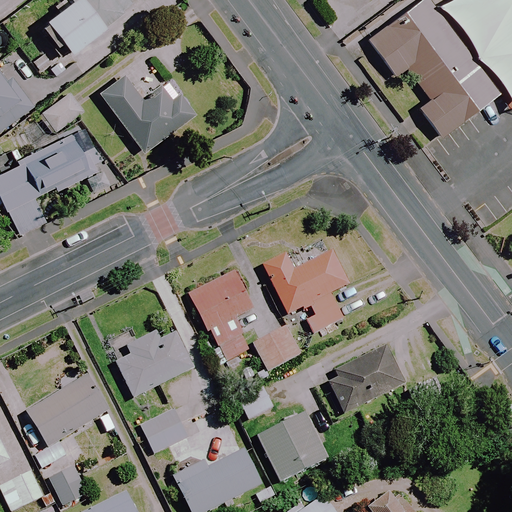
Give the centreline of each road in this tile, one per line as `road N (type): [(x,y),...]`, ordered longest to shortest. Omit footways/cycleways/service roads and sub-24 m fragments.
road 1 (tertiary): [(0,304),(248,176)]
road 2 (tertiary): [(350,135),(511,348)]
road 3 (tertiary): [(248,0),(329,106)]
